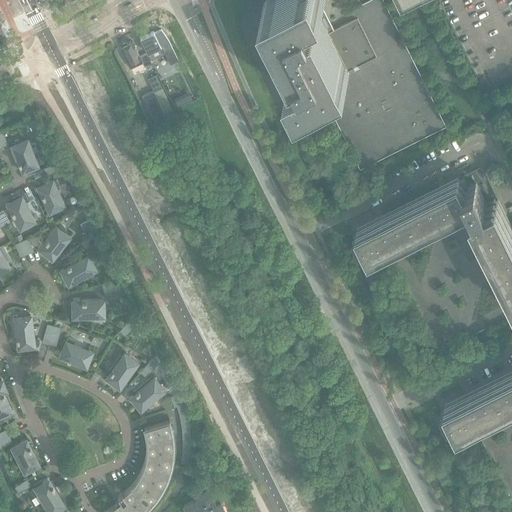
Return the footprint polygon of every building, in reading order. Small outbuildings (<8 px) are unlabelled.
[(299,60),(303,68),(289,75),(300,97),(320,87),(349,73),(348,70),(377,56),(358,17),(355,18),(341,25),(342,28),(339,30),(338,27),(329,31),(318,11),(315,13),(311,6),(322,0),(265,0),(264,1),(280,33),(275,35),(274,36),(273,37),(272,38),(271,39),(270,40),(270,41),(269,42),(268,44),(268,45),(268,46),(267,48),(267,49),(267,50),(267,52),(268,53),(268,54),(269,56),(269,57),(270,58),(271,59),(272,60),(273,61),(274,62),(275,63),(276,63),(277,64),(279,64),(280,65),(281,65),(283,65),(284,65),(286,65),(287,64),(288,64),(290,64),(294,61),(295,63),(299,60)] [(377,56),(348,70),(349,73),(320,87),(360,169),(447,127),(383,0),(369,0),(351,9),(355,18),(358,17),(377,56)] [(511,0),(438,0),(483,91),(511,76),(511,0)] [(153,31),(148,33),(140,37),(147,53),(160,47),(162,48),(170,64),(178,60),(168,40),(159,44),(153,31)] [(121,44),(120,46),(131,68),(142,62),(140,56),(132,41),(127,43),(125,42),(121,44)] [(147,53),(140,56),(142,62),(144,66),(152,62),(147,53)] [(152,118),(161,114),(163,118),(174,113),(172,109),(162,86),(153,91),(142,96),(152,118)] [(178,96),(170,99),(174,107),(182,103),(178,96)] [(20,164),(21,168),(23,172),(29,170),(29,171),(38,167),(37,165),(41,163),(39,156),(34,158),(27,139),(21,142),(13,145),(14,150),(12,150),(17,161),(18,160),(19,161),(18,162),(19,165),(20,164)] [(44,168),(46,173),(47,174),(53,172),(59,169),(56,163),(44,168)] [(59,169),(53,172),(56,178),(56,177),(59,182),(65,179),(60,169),(59,169)] [(354,231),(356,235),(361,245),(365,243),(370,254),(386,247),(468,205),(511,293),(511,225),(498,198),(497,199),(496,199),(495,199),(490,191),(490,189),(490,187),(489,185),(489,184),(488,182),(487,181),(486,179),(485,178),(484,176),(482,175),(481,172),(473,175),(472,174),(471,174),(475,181),(467,185),(463,176),(459,178),(459,176),(357,227),(358,229),(354,231)] [(44,183),(40,185),(36,187),(39,193),(41,192),(43,198),(43,197),(50,211),(58,207),(64,204),(55,186),(59,184),(59,182),(56,177),(56,178),(52,179),(51,178),(43,182),(44,183)] [(13,200),(10,202),(5,204),(8,210),(10,209),(13,214),(20,227),(28,223),(34,220),(25,203),(29,200),(25,194),(21,196),(20,194),(12,198),(13,200)] [(384,243),(386,247),(438,351),(511,314),(511,284),(470,200),(461,204),(464,211),(457,215),(453,208),(384,243)] [(0,211),(0,218),(4,225),(10,221),(3,209),(0,211)] [(38,247),(42,250),(44,252),(43,254),(50,259),(52,258),(55,261),(60,255),(56,252),(69,236),(64,232),(65,230),(65,228),(63,226),(62,225),(60,226),(58,227),(57,227),(47,239),(47,238),(44,243),(42,241),(38,247)] [(88,225),(84,231),(90,235),(94,229),(88,225)] [(81,242),(85,248),(96,239),(91,234),(81,242)] [(21,235),(15,237),(17,243),(21,241),(24,240),(21,235)] [(21,241),(27,253),(33,251),(28,238),(24,240),(21,241)] [(27,253),(21,241),(17,243),(15,244),(20,256),(27,253)] [(0,270),(9,265),(6,261),(11,258),(3,244),(0,245),(0,270)] [(82,256),(73,261),(74,263),(70,265),(70,264),(67,266),(59,271),(62,276),(66,285),(69,283),(71,287),(78,284),(75,280),(95,268),(92,263),(88,255),(83,257),(82,256)] [(102,284),(104,293),(111,291),(120,288),(118,279),(102,284)] [(120,288),(111,291),(112,297),(126,293),(123,287),(120,288)] [(73,298),(73,304),(73,307),(71,307),(71,316),(73,316),(73,321),(81,320),(81,316),(104,315),(103,309),(104,309),(105,309),(106,308),(107,307),(107,306),(107,305),(107,304),(107,303),(106,302),(105,301),(104,301),(103,301),(103,300),(86,300),(79,300),(79,298),(73,298)] [(13,322),(15,333),(17,333),(17,337),(16,337),(17,341),(17,340),(18,349),(25,348),(25,346),(38,345),(38,337),(33,338),(30,315),(24,316),(15,317),(15,322),(13,322)] [(120,330),(125,335),(137,322),(132,317),(120,330)] [(49,344),(54,328),(47,326),(42,342),(49,344)] [(54,328),(49,344),(56,346),(60,330),(54,328)] [(70,361),(81,365),(81,364),(86,365),(91,351),(73,344),(75,339),(68,337),(66,341),(64,340),(60,349),(61,349),(58,355),(66,358),(66,359),(69,360),(70,359),(71,360),(70,361)] [(120,356),(114,365),(115,366),(113,369),(112,368),(110,372),(105,379),(111,383),(112,381),(123,389),(127,383),(124,380),(137,362),(132,358),(124,353),(121,357),(120,356)] [(160,360),(157,353),(152,358),(157,363),(160,360)] [(140,372),(146,376),(157,363),(152,358),(140,372)] [(511,369),(445,403),(446,405),(442,407),(449,421),(453,419),(456,427),(457,427),(458,430),(473,423),(511,403),(511,369)] [(136,392),(133,395),(129,398),(133,402),(132,403),(139,410),(140,409),(144,412),(149,407),(146,404),(164,389),(160,384),(154,377),(150,380),(149,379),(141,386),(142,387),(139,390),(138,389),(135,392),(136,392)] [(7,390),(0,392),(0,420),(11,416),(9,412),(12,411),(10,407),(12,406),(7,394),(6,394),(5,395),(4,393),(3,392),(5,391),(7,390)] [(181,462),(188,463),(190,453),(190,443),(189,433),(188,423),(186,413),(183,403),(180,393),(178,394),(171,397),(172,400),(173,403),(174,406),(177,405),(180,416),(182,428),(183,439),(182,451),(181,462)] [(511,399),(472,419),(473,423),(511,500),(511,399)] [(175,427),(174,423),(172,418),(168,419),(169,420),(144,428),(145,431),(146,436),(146,442),(146,447),(146,453),(145,458),(144,463),(142,468),(140,473),(137,478),(134,482),(131,486),(127,490),(123,494),(122,492),(117,496),(119,497),(114,500),(116,503),(111,507),(105,511),(104,511),(145,511),(150,507),(155,501),(160,495),(164,489),(167,482),(170,475),(172,468),(174,461),(175,453),(175,446),(175,438),(174,431),(175,431),(175,429),(175,427)] [(0,439),(9,435),(6,429),(0,432),(0,439)] [(9,435),(0,439),(0,447),(12,442),(9,435)] [(38,459),(33,449),(31,450),(30,449),(31,448),(30,445),(29,446),(25,438),(19,441),(20,442),(8,449),(11,455),(16,453),(25,471),(30,468),(38,464),(36,460),(38,459)] [(63,500),(58,490),(56,492),(54,488),(52,484),(52,485),(47,477),(42,480),(34,485),(35,487),(31,489),(35,496),(39,493),(50,511),(52,511),(56,510),(64,505),(62,501),(63,500)] [(30,485),(27,480),(27,479),(15,486),(19,492),(30,485)] [(225,511),(223,505),(220,501),(215,503),(213,499),(214,499),(208,487),(194,494),(196,499),(183,505),(186,511),(199,511),(206,508),(208,511),(225,511)]
